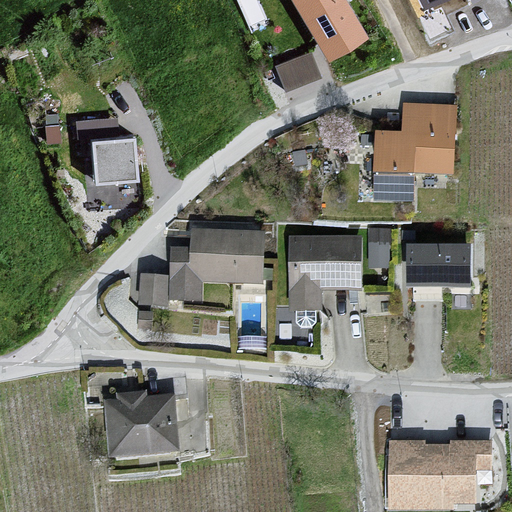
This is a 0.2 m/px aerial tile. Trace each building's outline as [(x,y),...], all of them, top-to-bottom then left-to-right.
[(348,0),(295,0),(322,57),(366,37),(348,0)] [(416,0),(420,8),(438,0),(416,0)] [(284,86),(322,72),(311,45),(274,59),(284,86)] [(375,134),(372,202),(415,204),(416,178),(452,180),(456,108),(403,105),(401,135),(375,134)] [(88,142),(92,184),(135,180),(131,137),(88,142)] [(370,221),(368,262),(391,263),(392,222),(370,221)] [(188,249),(169,249),(168,301),(202,302),(202,285),(263,287),(264,232),(189,230),(188,249)] [(360,240),(287,237),(289,311),(323,313),(323,293),(361,293),(360,240)] [(468,247),(409,247),(406,289),(471,291),(468,247)] [(167,277),(138,275),(136,305),(165,307),(167,277)] [(115,401),(103,403),(109,461),(178,455),(172,397),(151,397),(151,391),(115,394),(115,401)] [(488,443),(388,443),(387,511),(425,511),(477,510),(474,475),(490,475),(488,443)]
